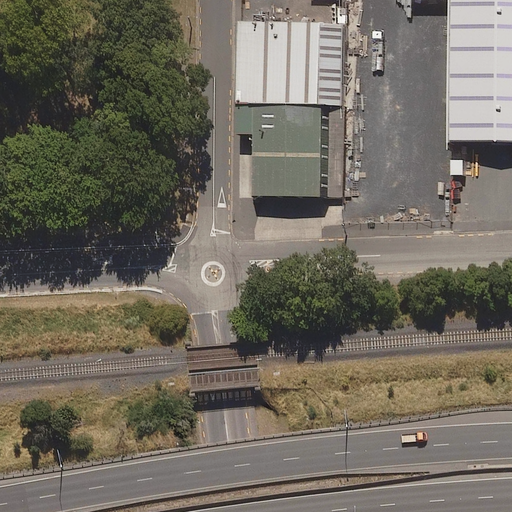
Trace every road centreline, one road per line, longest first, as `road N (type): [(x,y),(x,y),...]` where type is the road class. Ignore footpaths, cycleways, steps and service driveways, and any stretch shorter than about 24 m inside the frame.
road 1 (motorway): [(0,505),(338,452),(511,442)]
road 2 (residential): [(237,265),(511,253)]
road 3 (residential): [(216,0),(213,247)]
road 4 (residential): [(214,296),(242,511)]
road 5 (motorway): [(511,495),(318,511)]
road 6 (residential): [(0,275),(188,269)]
